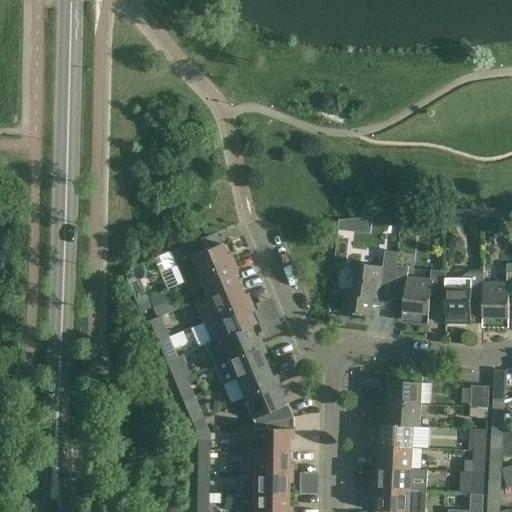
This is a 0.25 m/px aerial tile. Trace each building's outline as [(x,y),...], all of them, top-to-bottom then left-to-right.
[(443,209),(443,225),(478,224),(478,208),(443,209)] [(169,253),(153,259),(158,271),(175,265),(183,284),(198,277),(234,262),(230,254),(226,255),(221,244),(198,253),(194,242),(169,253)] [(355,250),(354,262),(378,263),(379,252),(355,250)] [(198,277),(207,297),(238,284),(233,273),(237,271),(234,262),(198,277)] [(383,267),(355,264),(352,292),(346,291),(343,313),(371,316),(373,298),(378,299),(378,301),(392,302),(395,276),(382,275),(383,267)] [(395,276),(392,298),(404,300),(402,318),(428,321),(431,296),(445,297),(445,283),(446,283),(446,277),(446,272),(431,270),(430,280),(408,277),(409,267),(408,267),(396,266),(395,276)] [(445,297),(445,323),(471,324),(472,298),(483,298),(483,283),(484,283),(484,272),(466,272),(461,277),(446,277),(446,283),(445,283),(445,297)] [(483,283),(483,298),(483,324),(509,324),(509,298),(511,298),(511,273),(507,273),(507,283),(484,283),(483,283)] [(136,304),(147,299),(139,279),(128,284),(136,304)] [(207,297),(194,303),(202,323),(215,318),(215,317),(250,302),(247,293),(243,295),(238,284),(207,297)] [(147,299),(136,304),(140,313),(151,309),(147,299)] [(254,311),(250,302),(215,317),(215,318),(202,323),(210,342),(211,342),(249,326),(250,327),(255,324),(250,313),(254,311)] [(214,365),(262,344),(258,335),(254,337),(250,327),(249,326),(211,342),(210,342),(205,344),(214,365)] [(154,332),(158,341),(169,337),(165,327),(154,332)] [(166,361),(177,357),(169,337),(158,341),(166,361)] [(235,379),(266,366),(261,355),(265,353),(262,344),(214,365),(222,384),(235,379)] [(175,381),(186,376),(177,357),(166,361),(175,381)] [(235,379),(243,399),(279,384),(275,375),(271,377),(266,366),(235,379)] [(183,401),(194,396),(186,376),(175,381),(183,401)] [(384,393),(383,403),(421,405),(421,404),(431,404),(432,383),(389,381),(388,394),(384,393)] [(282,393),(279,384),(243,399),(252,419),(255,425),(293,418),(287,404),(283,405),(278,395),(282,393)] [(470,407),(488,408),(489,385),(471,384),(470,407)] [(505,389),(493,389),(493,399),(505,400),(505,389)] [(191,421),(202,416),(194,396),(183,401),(191,421)] [(505,400),(493,399),(492,408),(504,409),(505,400)] [(414,426),(414,427),(420,427),(421,405),(383,403),(383,412),(387,413),(386,424),(386,425),(414,426)] [(487,418),(488,408),(470,407),(469,417),(487,418)] [(202,416),(191,421),(195,430),(206,425),(202,416)] [(292,440),(293,418),(255,425),(254,429),(240,429),(239,451),(288,452),(288,440),(292,440)] [(413,448),(414,427),(414,426),(386,425),(386,424),(380,424),(380,436),(375,436),(375,446),(413,448)] [(491,434),(490,444),(502,445),(503,445),(503,435),(491,434)] [(198,440),(198,450),(209,451),(209,440),(198,440)] [(474,441),(474,451),(486,452),(486,441),(474,441)] [(502,445),(490,444),(490,454),(502,454),(503,445),(502,445)] [(412,469),(413,448),(375,446),(374,455),(379,455),(378,467),(412,469)] [(209,451),(198,450),(198,473),(209,473),(209,451)] [(254,473),(292,473),(292,464),(288,464),(288,452),(239,451),(239,472),(254,472),(254,473)] [(485,461),(486,452),(474,451),(473,461),(485,461)] [(412,470),(412,469),(378,467),(377,479),(373,479),(373,489),(427,492),(428,471),(412,470)] [(292,473),(254,473),(253,494),(287,495),(287,483),(292,483),(292,473)] [(488,489),(500,490),(501,480),(489,479),(488,489)] [(197,484),(197,494),(208,494),(209,484),(197,484)] [(471,494),(483,495),(484,484),(472,484),(471,494)] [(425,511),(427,492),(373,489),(372,498),(376,499),(376,511),(390,511),(425,511)] [(500,499),(500,490),(488,489),(488,499),(500,499)] [(207,511),(208,494),(197,494),(196,511),(207,511)] [(287,495),(253,494),(253,511),(291,511),(291,507),(287,507),(287,495)] [(471,503),(471,510),(483,510),(483,504),(483,495),(471,494),(471,503)]
